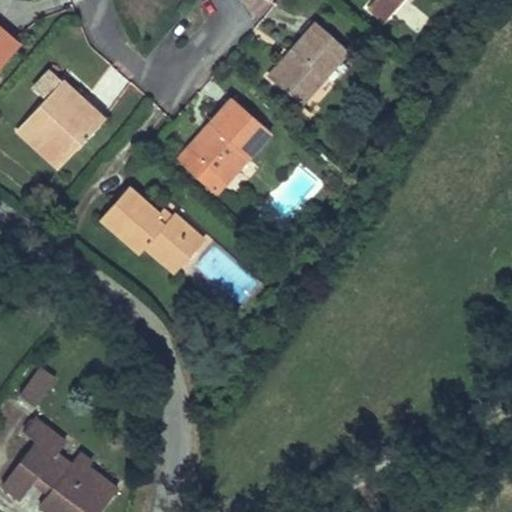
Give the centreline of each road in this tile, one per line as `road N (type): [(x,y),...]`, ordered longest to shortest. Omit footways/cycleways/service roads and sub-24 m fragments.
road 1 (residential): [(164,511),(174,445),(170,408),(145,340),(123,312),(0,224)]
road 2 (residential): [(96,0),(112,42),(154,76),(175,76),(196,61),(222,25),(223,0)]
